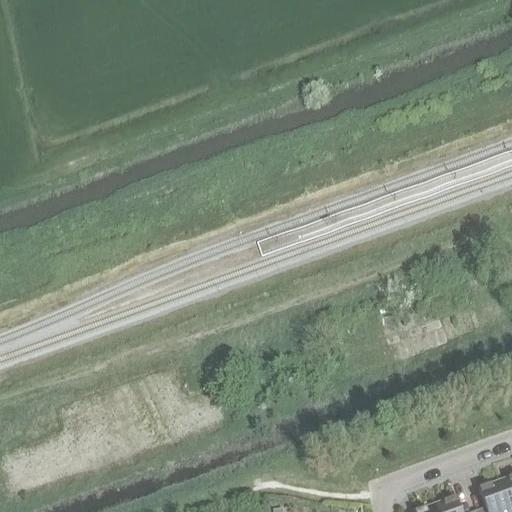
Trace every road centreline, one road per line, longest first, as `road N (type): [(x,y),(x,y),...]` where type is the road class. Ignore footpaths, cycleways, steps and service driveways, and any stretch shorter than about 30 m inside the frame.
road 1 (track): [(511,2),(44,171)]
road 2 (residential): [(382,511),(386,486),(511,441)]
